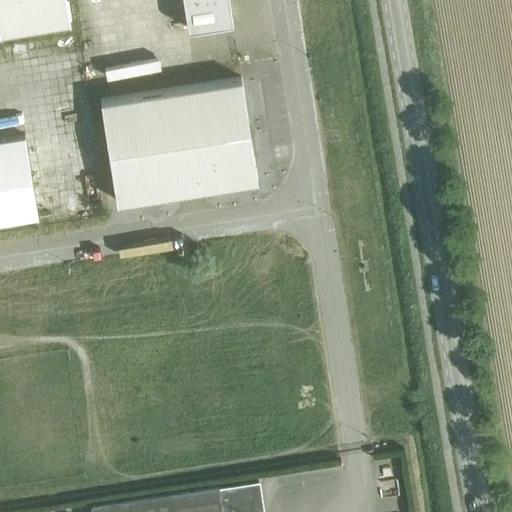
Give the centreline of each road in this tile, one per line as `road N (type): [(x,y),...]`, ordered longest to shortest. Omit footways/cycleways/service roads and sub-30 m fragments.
road 1 (tertiary): [(477,511),(391,0)]
road 2 (unclassified): [(0,255),(311,204)]
road 3 (unclassified): [(311,204),(352,468)]
road 4 (unclassified): [(311,204),(279,0)]
